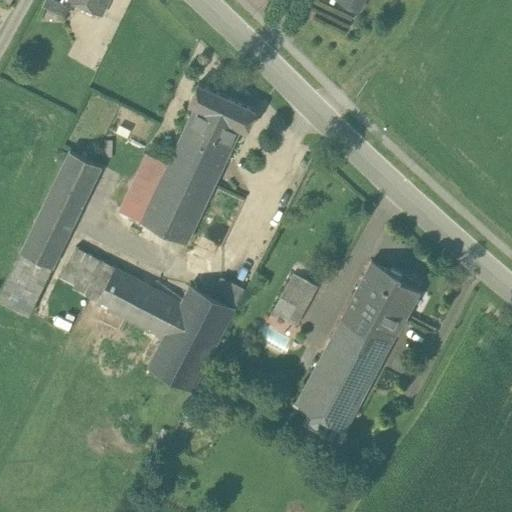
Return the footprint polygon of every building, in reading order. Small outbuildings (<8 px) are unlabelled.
[(69,4),(60,0),(46,0),(44,5),(64,14),(69,4)] [(106,0),(74,0),(101,12),(106,0)] [(363,0),(339,0),(359,9),(363,0)] [(255,108),(197,81),(187,102),(194,105),(179,136),(225,158),(239,127),(245,130),(255,108)] [(167,161),(139,219),(185,241),(225,158),(179,136),(167,161)] [(99,163),(69,148),(20,249),(21,249),(50,263),(51,263),(99,163)] [(146,151),(118,209),(139,219),(167,161),(146,151)] [(303,227),(293,223),(286,236),(296,241),(303,227)] [(74,245),(64,266),(79,273),(89,253),(74,245)] [(50,263),(21,249),(0,290),(0,296),(28,310),(50,263)] [(114,266),(89,253),(79,273),(72,286),(96,299),(114,266)] [(418,287),(390,272),(391,269),(373,259),(359,285),(406,311),(418,287)] [(181,301),(114,266),(96,299),(95,302),(162,337),(181,301)] [(318,285),(296,272),(274,311),(296,324),(318,285)] [(243,289),(220,277),(211,295),(233,307),(243,289)] [(211,295),(190,284),(181,301),(162,337),(147,365),(192,388),(233,307),(211,295)] [(406,311),(359,285),(314,366),(363,393),(406,311)] [(363,393),(314,366),(295,400),(345,428),(363,393)] [(345,428),(295,400),(288,414),(338,442),(345,428)]
